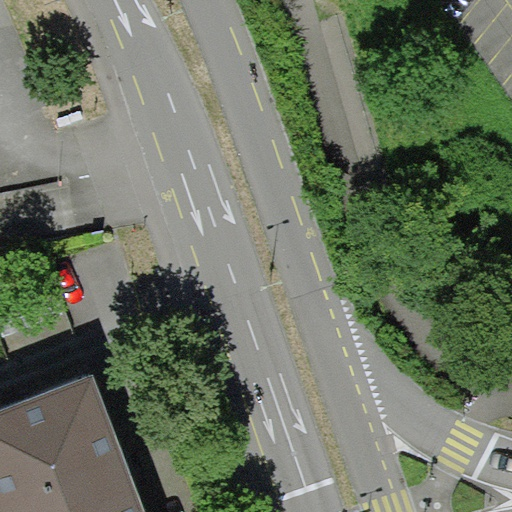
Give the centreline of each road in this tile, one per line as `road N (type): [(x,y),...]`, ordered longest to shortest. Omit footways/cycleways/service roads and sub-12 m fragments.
road 1 (secondary): [(117,0),(297,511)]
road 2 (secondary): [(308,290),(204,0)]
road 3 (secondary): [(511,463),(459,445),(393,401),(308,290)]
road 4 (secondary): [(384,511),(308,290)]
